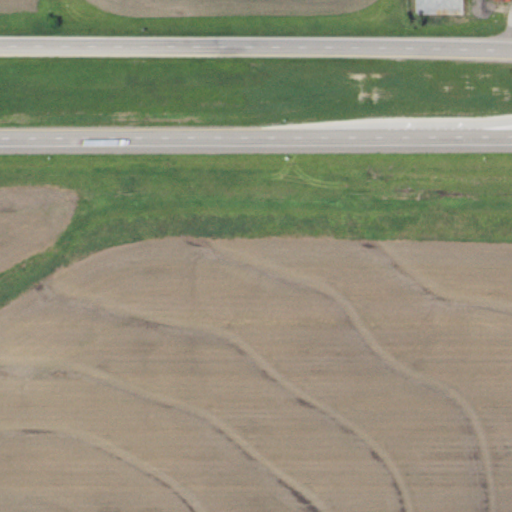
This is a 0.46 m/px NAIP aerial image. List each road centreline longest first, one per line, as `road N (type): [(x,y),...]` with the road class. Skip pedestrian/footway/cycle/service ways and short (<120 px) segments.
road 1 (trunk): [(511,51),(0,49)]
road 2 (trunk): [(0,141),(511,141)]
road 3 (trunk): [(380,141),(511,123)]
